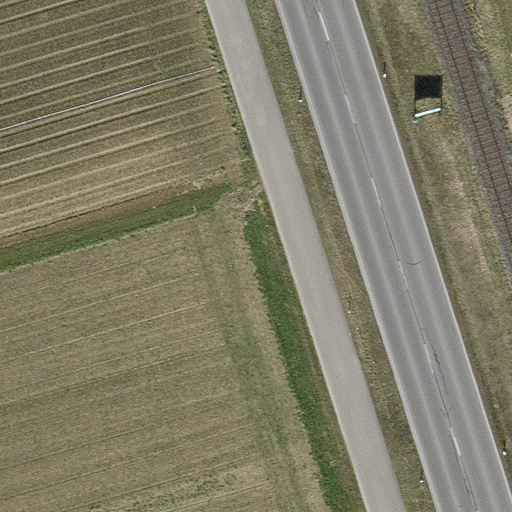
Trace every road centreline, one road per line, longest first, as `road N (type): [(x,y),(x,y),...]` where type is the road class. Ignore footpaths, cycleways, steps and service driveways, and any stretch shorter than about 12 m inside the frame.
road 1 (secondary): [(318,0),(480,511)]
road 2 (track): [(387,511),(225,0)]
